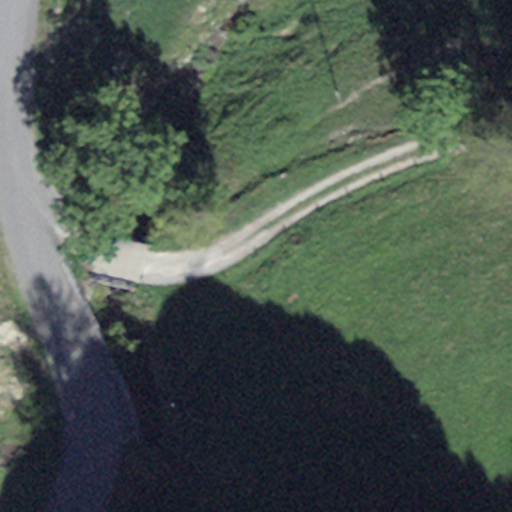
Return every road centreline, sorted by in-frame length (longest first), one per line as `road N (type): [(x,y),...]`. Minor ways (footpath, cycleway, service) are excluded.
road 1 (tertiary): [(86,511),(104,470),(100,403),(22,215),(12,168),(14,0)]
road 2 (track): [(47,285),(222,260),(301,207),(373,173),(452,143),(511,141)]
